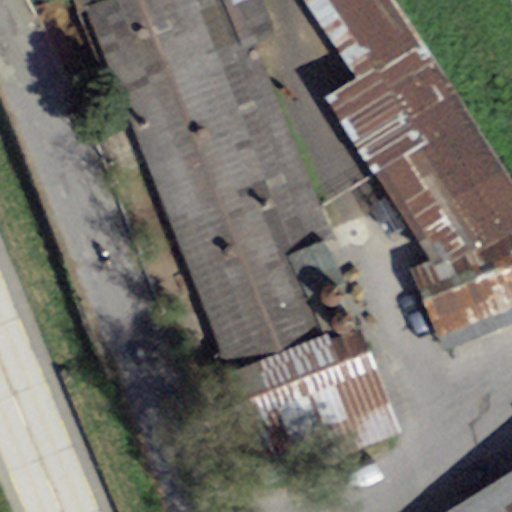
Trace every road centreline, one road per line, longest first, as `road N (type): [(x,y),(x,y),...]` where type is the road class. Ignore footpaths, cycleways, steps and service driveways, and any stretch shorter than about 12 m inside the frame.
road 1 (unclassified): [(0,52),(201,511)]
road 2 (primary): [(62,511),(0,363)]
